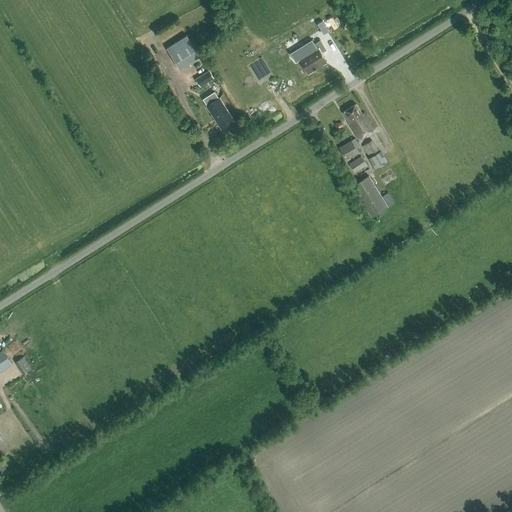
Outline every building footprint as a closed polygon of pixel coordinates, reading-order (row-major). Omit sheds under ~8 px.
[(300,43),(296,36),(293,32),(281,39),(284,44),(288,51),(300,43)] [(200,56),(191,42),(188,36),(187,35),(167,48),(180,68),(200,56)] [(308,73),(326,62),(321,53),(326,50),(320,40),(313,45),(316,49),(300,59),(308,73)] [(210,71),(197,80),(201,86),(214,78),(210,71)] [(234,120),(219,98),(215,92),(203,100),(207,105),(207,106),(221,128),(234,120)] [(359,139),(375,130),(364,113),(362,114),(356,105),(343,113),(349,122),(348,123),(359,139)] [(359,152),(362,151),(354,139),(339,147),(346,160),(359,152)] [(375,169),(387,161),(381,151),(380,151),(373,140),(362,146),(369,158),(375,169)] [(355,173),(367,165),(360,156),(349,164),(355,173)] [(369,176),(352,186),(371,217),(395,203),(388,192),(382,196),(369,176)] [(0,371),(12,364),(3,351),(0,352),(0,371)] [(23,374),(31,369),(23,357),(15,362),(23,374)]
